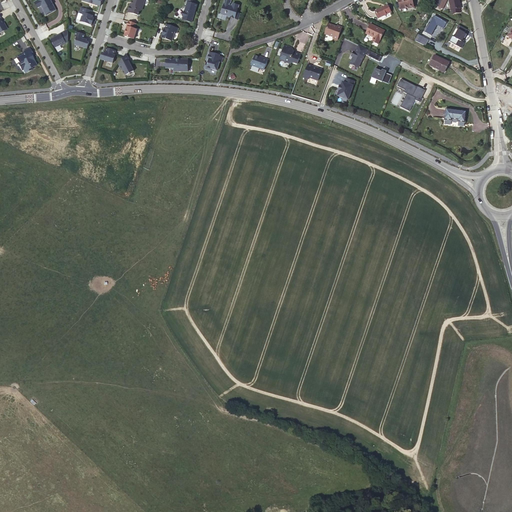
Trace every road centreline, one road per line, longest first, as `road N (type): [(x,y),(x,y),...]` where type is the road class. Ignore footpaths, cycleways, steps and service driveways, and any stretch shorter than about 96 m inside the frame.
road 1 (tertiary): [(442,165),(361,126),(274,99),(181,89),(84,91)]
road 2 (residential): [(99,36),(147,51),(186,52),(208,0)]
road 3 (residential): [(498,140),(472,0)]
